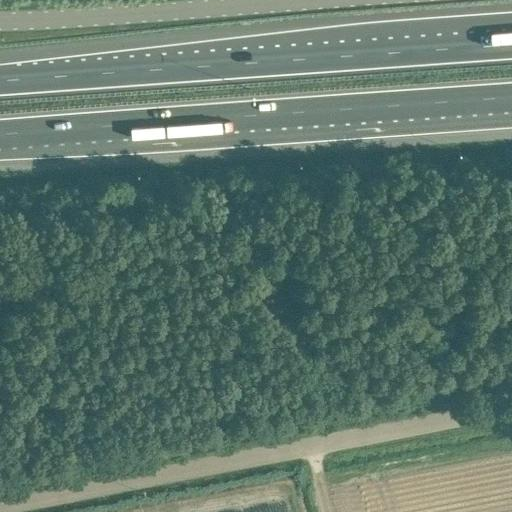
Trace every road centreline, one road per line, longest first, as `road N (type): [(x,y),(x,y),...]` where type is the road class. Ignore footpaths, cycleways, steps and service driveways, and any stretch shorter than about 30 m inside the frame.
road 1 (unclassified): [(0,511),(511,413)]
road 2 (motorway): [(0,136),(511,97)]
road 3 (motorway): [(511,44),(0,81)]
road 4 (unclassified): [(0,24),(425,0)]
